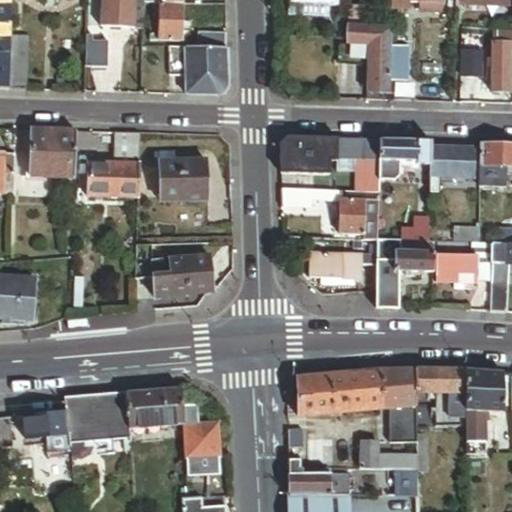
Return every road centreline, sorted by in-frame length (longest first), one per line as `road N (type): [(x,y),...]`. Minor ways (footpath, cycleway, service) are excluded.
road 1 (tertiary): [(261,341),(0,363)]
road 2 (residential): [(255,118),(511,126)]
road 3 (residential): [(0,111),(255,118)]
road 4 (tertiary): [(511,339),(261,341)]
road 5 (residential): [(261,341),(255,118)]
road 6 (residential): [(267,511),(261,341)]
